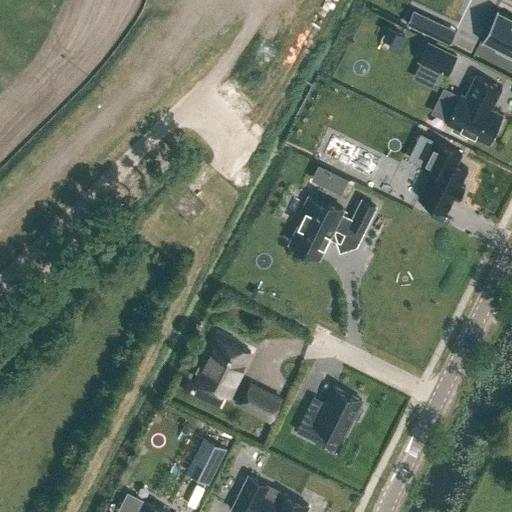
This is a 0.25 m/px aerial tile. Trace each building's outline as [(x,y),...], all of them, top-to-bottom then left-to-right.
[(511,16),(498,10),(499,9),(498,8),(481,41),(482,42),(483,40),(496,47),(495,50),(511,58),(511,16)] [(457,55),(427,40),(417,60),(447,75),(457,55)] [(468,133),(489,143),(503,114),(491,108),(502,87),(476,74),(465,95),(461,93),(446,122),(454,126),(452,129),(466,136),(468,133)] [(418,197),(447,211),(454,197),(459,199),(465,186),(461,184),(468,169),(457,163),(462,152),(435,139),(422,165),(431,170),(418,197)] [(323,162),(316,176),(347,190),(353,176),(323,162)] [(311,250),(325,257),(338,230),(347,234),(352,224),(365,230),(376,206),(362,199),(352,218),(341,212),(343,207),(329,200),(327,205),(309,196),(297,221),(300,222),(290,242),(310,252),(311,250)] [(197,379),(230,394),(251,351),(219,335),(207,359),(203,357),(196,371),(200,373),(197,379)] [(323,429),(342,439),(353,416),(358,418),(363,407),(359,405),(362,399),(334,385),(321,410),(310,405),(296,430),(317,441),(323,429)] [(273,392),(261,417),(272,422),(283,397),(273,392)] [(226,447),(204,436),(187,471),(209,482),(226,447)] [(305,511),(309,505),(279,490),(277,496),(266,491),(269,485),(249,475),(231,509),(237,511),(305,511)] [(169,511),(147,501),(140,511),(169,511)]
